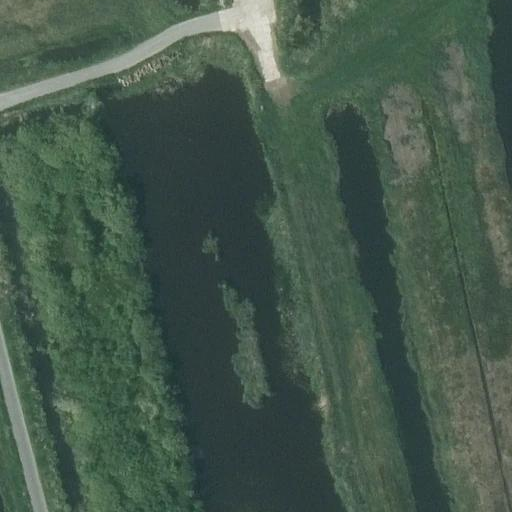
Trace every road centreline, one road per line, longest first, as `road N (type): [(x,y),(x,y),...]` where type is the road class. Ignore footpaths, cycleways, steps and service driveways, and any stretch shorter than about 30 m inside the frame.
road 1 (track): [(0,103),(117,66),(258,7),(258,0)]
road 2 (track): [(39,511),(0,355)]
